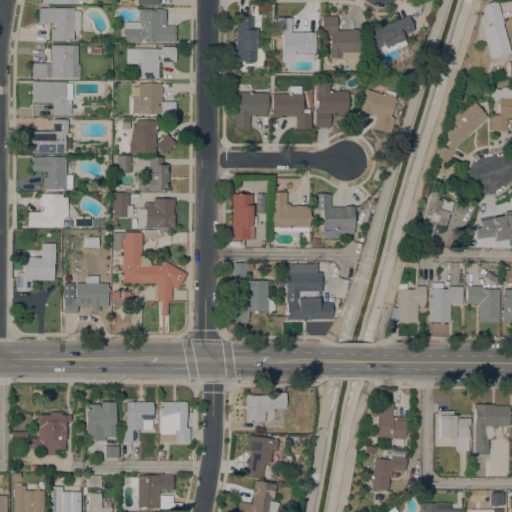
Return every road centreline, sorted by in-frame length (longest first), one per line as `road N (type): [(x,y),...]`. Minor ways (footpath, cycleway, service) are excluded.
road 1 (tertiary): [(210,360),(208,0)]
road 2 (tertiary): [(200,511),(210,360)]
road 3 (secondary): [(149,360),(0,358)]
road 4 (secondary): [(511,362),(369,361)]
road 5 (residential): [(206,160),(348,160)]
